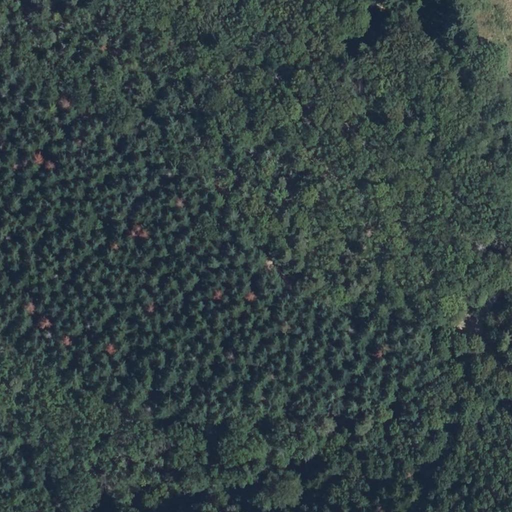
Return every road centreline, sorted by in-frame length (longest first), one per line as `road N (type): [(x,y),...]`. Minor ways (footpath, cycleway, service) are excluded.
road 1 (track): [(511,96),(373,0)]
road 2 (track): [(511,366),(472,328),(511,266)]
